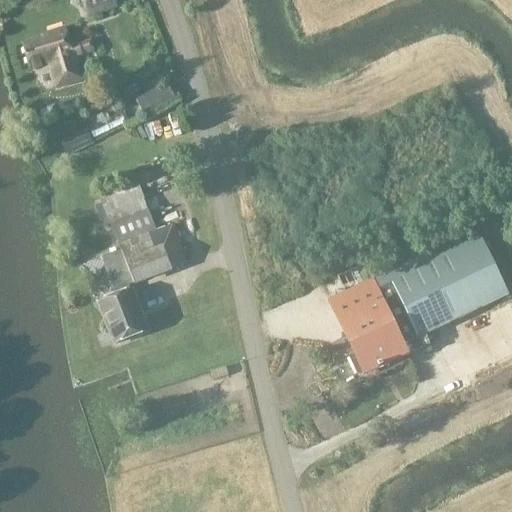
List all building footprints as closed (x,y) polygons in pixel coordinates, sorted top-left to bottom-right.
[(80,0),(87,18),(117,7),(114,0),(80,0)] [(76,60),(97,54),(93,40),(72,46),(69,34),(45,41),(46,44),(27,50),(32,69),(50,64),(57,89),(82,81),(76,60)] [(132,95),(142,91),(140,85),(129,89),(132,95)] [(144,117),(175,99),(167,85),(136,102),(144,117)] [(114,235),(116,234),(121,248),(120,248),(121,253),(102,260),(114,292),(187,265),(173,228),(129,245),(125,236),(126,236),(124,232),(123,231),(151,219),(138,187),(101,202),(114,235)] [(476,232),(330,301),(356,354),(331,366),(343,392),(408,361),(401,348),(507,297),(476,232)] [(285,276),(287,286),(305,282),(303,273),(285,276)] [(267,285),(277,299),(287,293),(277,279),(267,285)] [(114,346),(148,333),(132,292),(99,305),(114,346)] [(492,355),(508,342),(499,330),(483,343),(492,355)]
